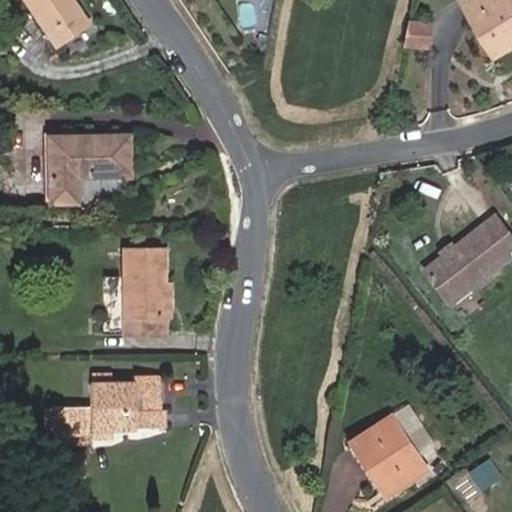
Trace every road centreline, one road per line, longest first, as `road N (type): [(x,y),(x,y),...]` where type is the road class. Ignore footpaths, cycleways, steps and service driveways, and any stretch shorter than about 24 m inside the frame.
road 1 (residential): [(252,170),(255,231),(237,403),(250,468),(272,511)]
road 2 (residential): [(252,170),(511,119)]
road 3 (residential): [(146,0),(240,137),(252,170)]
